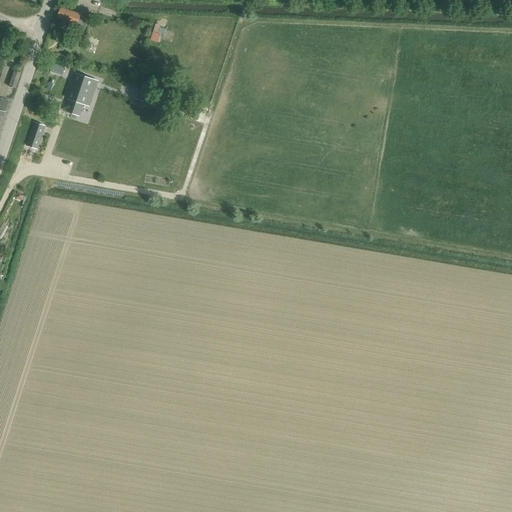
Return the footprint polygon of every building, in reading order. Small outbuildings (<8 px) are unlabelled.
[(74,24),(73,27),(83,30),(87,18),(61,9),(57,19),(74,24)] [(156,24),(150,40),(157,43),(160,34),(164,36),(165,30),(160,28),(161,26),(156,24)] [(53,64),(50,72),(53,73),(63,76),(65,67),(53,64)] [(9,87),(16,89),(21,74),(14,72),(9,87)] [(70,101),(66,112),(79,117),(83,105),(85,106),(93,79),(75,73),(67,100),(70,101)] [(0,131),(6,112),(9,102),(0,98),(0,131)] [(31,133),(26,145),(30,147),(38,150),(46,127),(45,126),(35,123),(31,133)]
